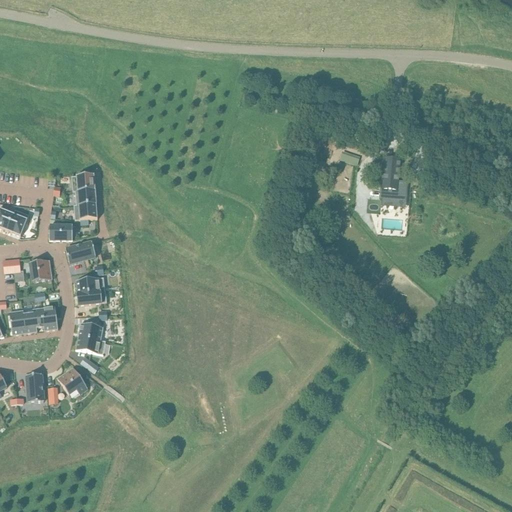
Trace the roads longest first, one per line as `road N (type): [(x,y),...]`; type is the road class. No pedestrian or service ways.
road 1 (tertiary): [(511,67),(192,47),(0,12)]
road 2 (residential): [(0,250),(53,251),(67,319),(60,353),(47,366),(0,362)]
